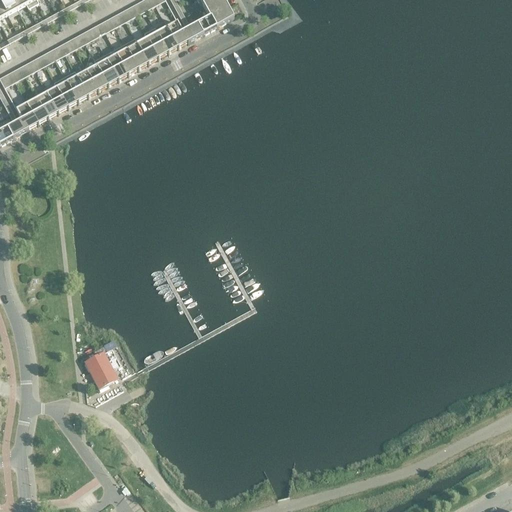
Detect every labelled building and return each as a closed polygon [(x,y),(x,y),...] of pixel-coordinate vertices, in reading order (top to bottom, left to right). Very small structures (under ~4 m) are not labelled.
[(17,13),(9,0),(0,0),(0,4),(7,18),(17,13)] [(26,8),(22,0),(9,0),(17,13),(26,8)] [(38,7),(36,2),(34,0),(22,0),(26,8),(29,12),(38,7)] [(155,9),(150,0),(148,0),(146,1),(151,11),(155,9)] [(159,7),(155,0),(150,0),(155,9),(159,7)] [(218,0),(198,0),(203,8),(218,0)] [(228,11),(222,0),(218,0),(203,8),(210,20),(204,23),(204,24),(228,11)] [(139,18),(134,8),(130,10),(135,20),(139,18)] [(135,20),(130,10),(126,12),(131,22),(135,20)] [(234,21),(228,11),(204,24),(210,34),(234,21)] [(119,28),(114,19),(110,21),(115,31),(119,28)] [(115,31),(110,21),(106,23),(111,33),(115,31)] [(210,34),(204,24),(204,23),(183,35),(188,44),(189,46),(210,34)] [(177,24),(167,30),(178,50),(188,44),(183,35),(177,24)] [(99,39),(94,30),(90,32),(95,42),(99,39)] [(178,50),(167,30),(157,35),(168,56),(178,50)] [(144,36),(147,41),(158,61),(168,56),(157,35),(154,31),(144,36)] [(95,42),(90,32),(86,34),(91,44),(95,42)] [(79,50),(74,41),(70,43),(75,53),(79,50)] [(158,61),(147,41),(137,46),(148,67),(158,61)] [(134,42),(124,47),(138,72),(148,67),(137,46),(134,42)] [(75,53),(70,43),(66,45),(71,55),(75,53)] [(138,72),(124,47),(114,53),(128,78),(138,72)] [(59,61),(53,52),(50,54),(55,64),(59,61)] [(128,78),(114,53),(104,58),(118,83),(128,78)] [(55,64),(50,54),(46,56),(51,66),(55,64)] [(118,83),(104,58),(94,64),(97,68),(108,89),(118,83)] [(39,72),(33,63),(30,65),(35,74),(39,72)] [(35,74),(30,65),(26,67),(31,77),(35,74)] [(108,89),(97,68),(86,74),(98,94),(108,89)] [(19,83),(13,74),(10,76),(15,85),(19,83)] [(98,94),(86,74),(76,79),(88,100),(98,94)] [(74,75),(64,80),(78,105),(88,100),(76,79),(74,75)] [(15,85),(10,76),(6,78),(11,87),(15,85)] [(78,105),(64,80),(54,86),(56,90),(68,110),(78,105)] [(68,110),(56,90),(46,96),(58,116),(68,110)] [(58,116),(46,96),(36,101),(48,121),(58,116)] [(48,121),(36,101),(26,106),(38,127),(48,121)] [(38,127),(26,106),(16,112),(22,123),(27,133),(38,127)] [(28,134),(27,133),(22,123),(0,134),(1,135),(6,145),(28,134)] [(103,355),(85,364),(99,391),(117,382),(103,355)]
